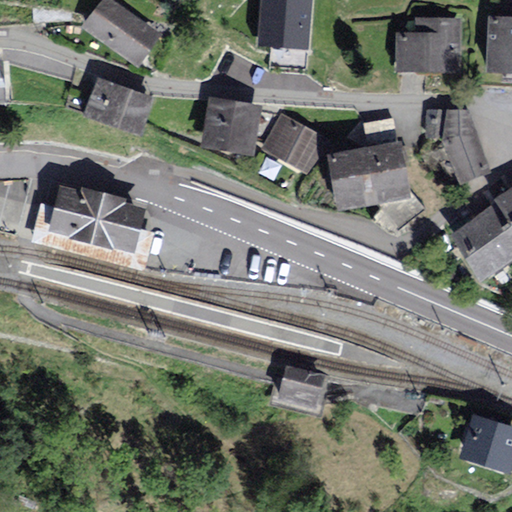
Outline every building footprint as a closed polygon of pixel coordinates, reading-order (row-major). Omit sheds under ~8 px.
[(309,49),(311,0),(261,0),(258,46),(309,49)] [(112,3),(93,32),(143,65),(162,37),(112,3)] [(417,36),(401,35),(401,72),(455,72),(455,23),(418,23),(417,36)] [(511,23),(492,23),(491,77),(511,76),(511,23)] [(152,101),(100,82),(85,120),(138,139),(152,101)] [(215,96),(204,141),(250,153),(262,108),(215,96)] [(487,170),(470,111),(430,110),(428,138),(441,139),(464,180),(487,170)] [(287,111),(262,148),(305,176),(330,139),(287,111)] [(398,146),(332,158),(340,202),(406,190),(398,146)] [(511,184),(493,197),(498,205),(511,226),(511,184)] [(139,213),(66,196),(62,213),(59,226),(78,231),(78,235),(110,242),(110,239),(132,244),(135,231),(139,213)] [(511,226),(498,205),(453,234),(482,280),(511,261),(511,226)] [(62,213),(45,209),(37,242),(143,268),(151,235),(135,231),(132,244),(110,239),(110,242),(78,235),(78,231),(59,226),(62,213)] [(321,378),(290,371),(284,399),(315,406),(321,378)] [(511,456),(511,434),(477,424),(466,460),(507,473),(511,456)]
